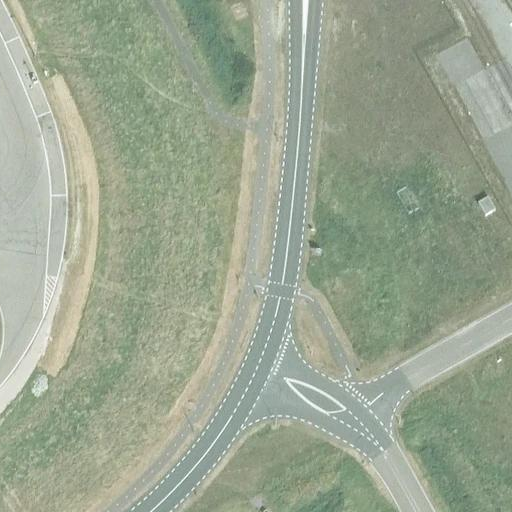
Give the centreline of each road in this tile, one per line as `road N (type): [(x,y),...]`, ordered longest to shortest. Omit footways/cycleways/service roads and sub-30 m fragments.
road 1 (unclassified): [(299,134),(283,291),(256,372)]
road 2 (unclassified): [(511,318),(402,380),(352,420)]
road 3 (track): [(266,127),(224,121),(155,0)]
road 4 (unclassified): [(148,511),(219,436),(256,372)]
road 5 (unclassified): [(0,376),(12,361),(23,313),(28,242)]
road 6 (unclassified): [(299,134),(315,0)]
road 7 (unclassified): [(295,0),(299,134)]
